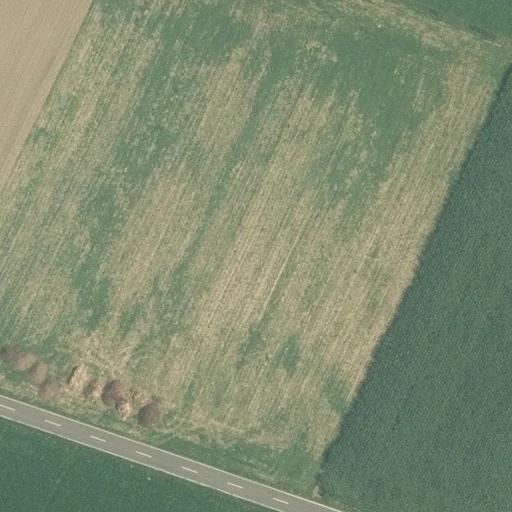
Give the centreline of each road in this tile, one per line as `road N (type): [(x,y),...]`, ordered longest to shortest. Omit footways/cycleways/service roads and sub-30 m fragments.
road 1 (unclassified): [(302,511),(0,408)]
road 2 (track): [(511,55),(380,0)]
